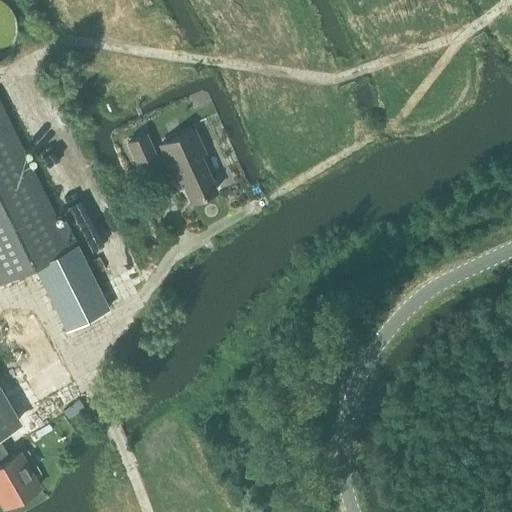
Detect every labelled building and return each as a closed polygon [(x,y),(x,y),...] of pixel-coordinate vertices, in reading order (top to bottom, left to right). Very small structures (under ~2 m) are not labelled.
[(14,31),(14,26),(14,21),(12,14),(9,8),(5,4),(0,0),(0,51),(0,52),(5,48),(9,43),(12,37),(14,31)] [(0,103),(0,281),(33,265),(77,244),(65,218),(58,221),(0,103)] [(216,190),(200,156),(200,155),(206,153),(195,127),(159,143),(174,178),(179,176),(191,201),(216,190)] [(142,173),(145,172),(161,164),(146,133),(126,142),(142,173)] [(109,309),(77,244),(33,265),(66,330),(109,309)] [(0,385),(0,502),(3,507),(39,486),(23,457),(18,450),(8,456),(0,441),(0,434),(21,423),(0,385)]
